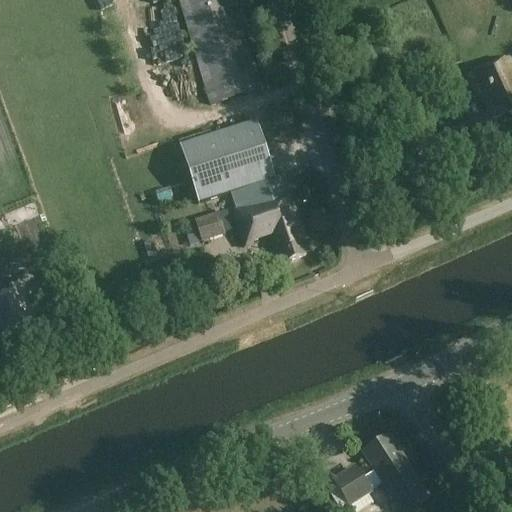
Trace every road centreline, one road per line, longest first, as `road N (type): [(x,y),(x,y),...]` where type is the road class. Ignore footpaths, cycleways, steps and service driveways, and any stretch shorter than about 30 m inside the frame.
road 1 (unclassified): [(61,400),(360,269)]
road 2 (tertiary): [(104,511),(402,384)]
road 3 (unclassified): [(360,269),(278,0)]
road 4 (unclassified): [(511,509),(445,451),(402,384)]
road 5 (unclassified): [(360,269),(511,204)]
road 6 (tertiary): [(402,384),(511,333)]
